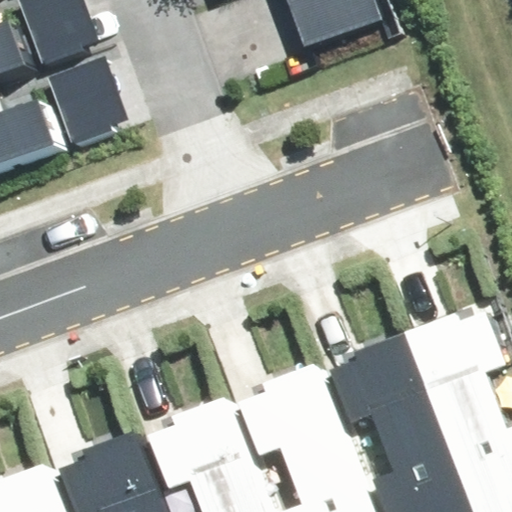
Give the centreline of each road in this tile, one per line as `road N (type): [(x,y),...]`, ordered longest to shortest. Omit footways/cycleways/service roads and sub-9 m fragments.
road 1 (residential): [(138,0),(225,238)]
road 2 (residential): [(0,322),(225,238)]
road 3 (residential): [(225,238),(435,160)]
